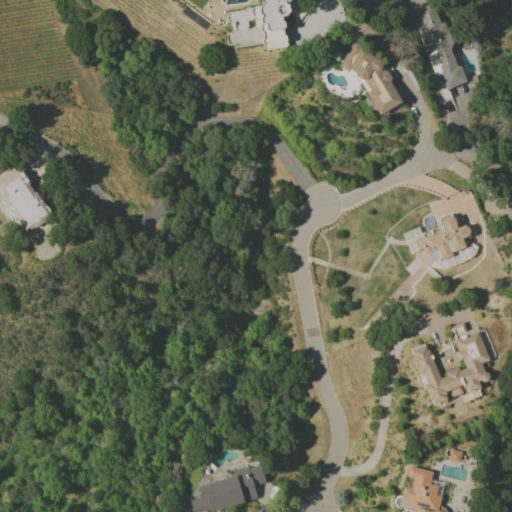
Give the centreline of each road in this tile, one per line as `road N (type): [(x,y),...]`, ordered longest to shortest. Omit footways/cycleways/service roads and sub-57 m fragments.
road 1 (residential): [(321,211),(275,144),(253,128),(205,123),(166,152),(167,203),(159,215),(147,225),(126,225),(59,151),(0,118)]
road 2 (residential): [(284,511),(322,482),(334,454),(302,294),(306,236),(321,211)]
road 3 (residential): [(321,211),(444,160),(511,164)]
